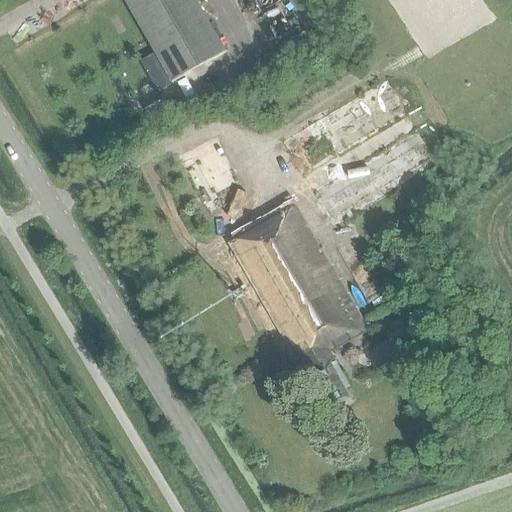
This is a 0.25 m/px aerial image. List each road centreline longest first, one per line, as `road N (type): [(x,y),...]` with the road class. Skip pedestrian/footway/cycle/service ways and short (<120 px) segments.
road 1 (tertiary): [(234,511),(0,124)]
road 2 (unknown): [(0,242),(161,511)]
